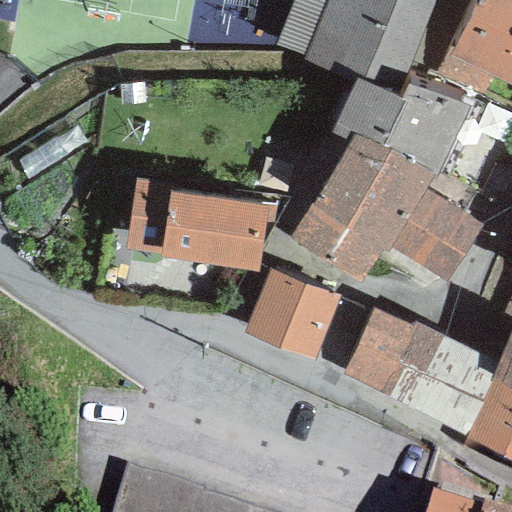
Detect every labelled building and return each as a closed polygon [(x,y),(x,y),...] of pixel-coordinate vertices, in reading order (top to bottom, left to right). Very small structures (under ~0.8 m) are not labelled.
[(422,76),(452,0),(305,0),(284,47),(365,85),(409,105),(422,76)] [(511,0),(481,0),(454,54),(478,65),(489,42),(511,53),(511,0)] [(491,114),(422,76),(409,105),(365,85),(342,119),(365,131),(448,173),(491,114)] [(448,173),(365,131),(297,233),(367,275),(385,249),(461,290),(499,228),(436,193),(448,173)] [(146,185),(137,247),(271,265),(280,203),(146,185)] [(283,269),(256,330),(316,357),(343,295),(283,269)] [(382,310),(347,377),(456,435),(497,358),(424,320),(419,330),(382,310)] [(511,330),(497,358),(456,435),(511,464),(511,330)] [(262,511),(121,465),(105,511),(262,511)]
